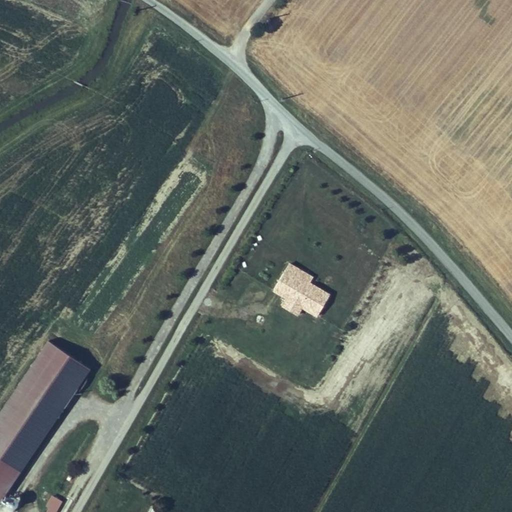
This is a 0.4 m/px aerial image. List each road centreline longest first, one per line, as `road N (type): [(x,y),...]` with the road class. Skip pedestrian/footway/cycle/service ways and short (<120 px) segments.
road 1 (unclassified): [(226,58),(404,217),(511,333)]
road 2 (track): [(296,121),(126,405)]
